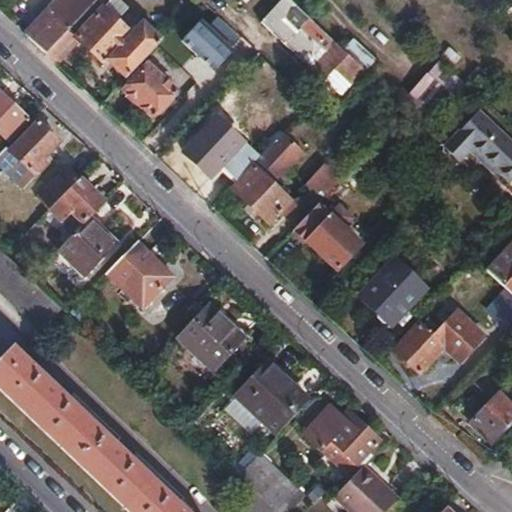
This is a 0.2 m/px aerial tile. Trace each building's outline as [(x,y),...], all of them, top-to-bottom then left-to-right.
[(55,0),(44,12),(65,31),(94,0),(55,0)] [(94,0),(65,31),(44,53),(55,64),(68,49),(65,46),(71,40),(104,69),(108,66),(111,69),(111,73),(115,77),(120,77),(124,81),(162,40),(142,22),(130,35),(101,8),(107,0),(94,0)] [(308,17),(289,0),(279,0),(259,22),(341,98),(366,72),(344,51),(333,40),(323,51),(298,27),(308,17)] [(468,0),(482,13),(495,0),(468,0)] [(44,12),(24,34),(44,53),(65,31),(44,12)] [(181,41),(215,73),(234,53),(228,47),(236,38),(214,18),(206,27),(200,21),(181,41)] [(353,41),(361,33),(349,23),(342,31),(353,41)] [(344,51),(366,72),(390,45),(369,25),(361,33),(353,41),(344,51)] [(406,95),(425,111),(452,79),(434,63),(406,95)] [(145,65),(121,91),(150,119),(175,93),(145,65)] [(0,91),(0,130),(9,140),(29,119),(0,91)] [(503,137),(476,111),(445,143),(445,151),(453,158),(460,158),(469,149),(473,146),(481,154),(477,158),(492,174),(496,170),(508,182),(511,178),(511,151),(511,152),(499,141),(503,137)] [(41,122),(12,152),(37,176),(49,163),(45,159),(62,142),(41,122)] [(220,167),(235,182),(249,167),(258,159),(241,144),(232,152),(206,127),(181,153),(208,179),(220,167)] [(258,159),(249,167),(251,171),(231,191),(265,224),(275,214),(289,200),(287,199),(272,185),(302,153),(281,134),(258,159)] [(511,151),(511,144),(503,137),(499,141),(511,152),(511,151)] [(481,154),(473,146),(469,149),(477,158),(481,154)] [(0,153),(0,164),(25,188),(37,176),(12,152),(7,147),(0,153)] [(375,166),(377,169),(390,154),(382,148),(370,161),(375,166)] [(375,166),(370,161),(362,154),(341,177),(353,189),(375,166)] [(303,184),(319,200),(339,179),(322,163),(303,184)] [(47,189),(59,201),(64,196),(81,178),(69,166),(47,189)] [(81,178),(64,196),(73,205),(69,209),(83,222),(90,215),(104,200),(81,178)] [(306,196),(287,199),(289,200),(275,214),(291,230),(315,205),(306,196)] [(291,230),(335,270),(358,246),(315,205),(291,230)] [(83,222),(58,249),(85,275),(117,242),(90,215),(83,222)] [(32,229),(19,239),(30,254),(43,245),(32,229)] [(139,240),(108,272),(144,307),(175,274),(139,240)] [(511,242),(485,272),(511,297),(511,242)] [(8,255),(0,247),(0,290),(40,329),(62,307),(30,277),(8,255)] [(392,262),(359,297),(389,326),(423,291),(392,262)] [(209,303),(177,337),(211,370),(244,336),(209,303)] [(511,303),(494,324),(504,333),(511,324),(511,303)] [(417,325),(392,352),(417,375),(442,348),(457,362),(480,337),(455,313),(431,337),(417,325)] [(11,345),(0,357),(0,385),(32,416),(119,499),(132,511),(186,511),(158,485),(82,412),(11,345)] [(277,437),(311,401),(269,362),(235,398),(277,437)] [(511,410),(497,396),(469,425),(489,445),(511,420),(511,410)] [(331,408),(308,433),(347,471),(379,438),(354,415),(347,422),(331,408)] [(260,454),(240,475),(256,490),(278,511),(284,511),(302,494),(260,454)] [(364,466),(335,496),(352,511),(389,511),(400,501),(364,466)] [(278,511),(256,490),(237,511),(236,511),(278,511)]
